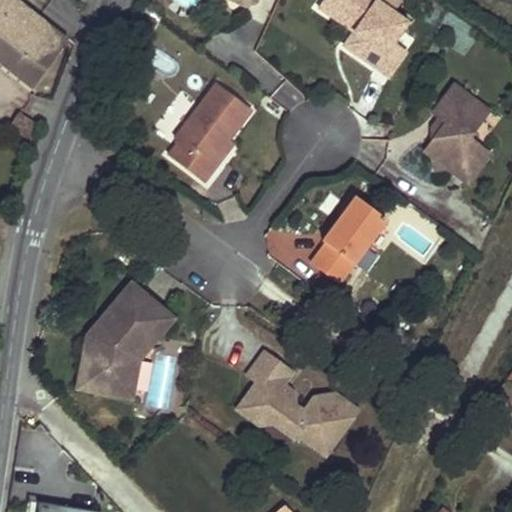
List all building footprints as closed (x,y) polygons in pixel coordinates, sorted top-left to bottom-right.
[(12,0),(0,0),(0,62),(33,89),(66,41),(12,0)] [(241,0),(225,0),(243,8),(252,5),(241,0)] [(322,0),(321,2),(356,26),(351,32),(370,45),(360,59),(374,69),(387,77),(404,52),(391,42),(405,23),(390,13),(398,2),(395,0),(322,0)] [(356,26),(321,2),(316,8),(351,32),(356,26)] [(370,45),(351,32),(342,46),(360,59),(370,45)] [(250,111),(214,85),(173,141),(177,144),(167,158),(203,185),(214,170),(209,166),(227,141),(250,111)] [(489,111),(453,86),(434,115),(440,119),(447,124),(434,144),(427,154),(433,158),(452,171),(471,185),(492,155),(469,139),(489,111)] [(447,124),(440,119),(433,130),(434,144),(447,124)] [(214,170),(232,145),(227,141),(209,166),(214,170)] [(436,173),(452,171),(433,158),(436,173)] [(383,220),(352,196),(320,241),(323,243),(308,263),(336,283),(383,220)] [(11,217),(0,209),(0,237),(3,239),(11,217)] [(170,319),(133,288),(92,338),(84,386),(131,394),(137,358),(170,319)] [(292,372),(265,351),(255,364),(269,374),(262,383),(257,379),(255,381),(246,395),(255,402),(258,423),(270,423),(292,439),(295,435),(324,457),(357,412),(336,396),(313,397),(302,411),(293,404),(277,392),(282,384),(292,372)] [(269,374),(255,364),(247,375),(255,381),(257,379),(262,383),(269,374)] [(511,368),(495,393),(511,404),(511,368)] [(293,404),(282,384),(277,392),(293,404)] [(255,402),(246,395),(236,407),(258,423),(255,402)] [(230,511),(236,511),(247,502),(183,437),(169,451),(230,511)] [(40,502),(38,511),(101,511),(40,502)]
